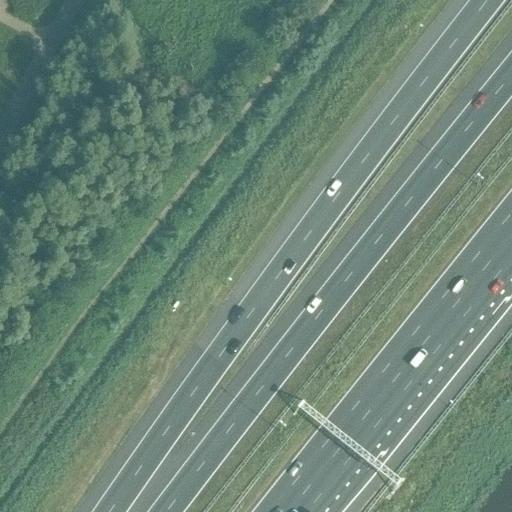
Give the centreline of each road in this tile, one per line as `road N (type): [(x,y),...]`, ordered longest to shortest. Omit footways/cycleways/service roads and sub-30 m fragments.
road 1 (motorway): [(482,0),(236,320),(107,511)]
road 2 (motorway): [(511,72),(170,511)]
road 3 (unknown): [(0,428),(330,0)]
road 4 (motorway): [(290,511),(511,234)]
